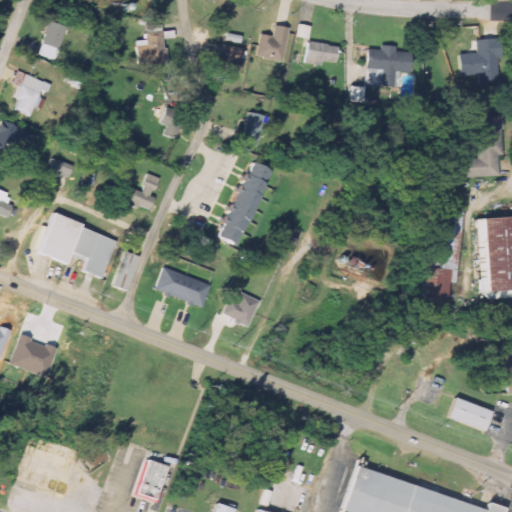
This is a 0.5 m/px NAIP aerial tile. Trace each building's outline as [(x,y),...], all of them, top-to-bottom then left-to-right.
[(54,61),(65,28),(47,22),(36,55),(54,61)] [(163,64),(162,26),(144,26),(144,46),(134,46),(134,57),(144,57),(145,65),(163,64)] [(286,28),(272,27),(271,37),(257,35),(255,58),(282,62),(286,28)] [(239,44),(240,37),(224,34),(223,41),(239,44)] [(457,76),(477,76),(478,85),(498,84),(496,40),(473,41),(474,54),(457,55),(457,76)] [(335,45),(306,41),(303,61),(332,65),(335,45)] [(237,74),(242,50),(221,45),(218,55),(212,54),(209,68),(237,74)] [(364,86),(396,87),(397,73),(409,73),(409,53),(395,53),(395,46),(379,46),(379,50),(365,50),(364,86)] [(51,85),(16,72),(11,84),(16,86),(12,98),(17,100),(13,112),(31,118),(41,93),(47,95),(51,85)] [(362,104),(363,88),(348,87),(348,103),(362,104)] [(157,125),(163,126),(162,137),(179,139),(183,112),(159,109),(157,125)] [(261,124),(266,125),(268,118),(247,113),(239,143),(255,147),(261,124)] [(462,179),(497,177),(496,156),(501,156),(499,117),(473,118),(475,159),(461,160),(462,179)] [(0,134),(0,142),(17,150),(25,132),(5,123),(0,134)] [(57,182),(59,175),(67,177),(72,166),(53,159),(46,178),(57,182)] [(212,238),(228,246),(235,233),(238,234),(268,173),(249,164),(212,238)] [(157,179),(146,174),(138,192),(123,186),(117,199),(147,211),(153,198),(150,197),(157,179)] [(0,217),(6,220),(14,198),(0,192),(0,217)] [(459,213),(428,211),(422,307),(444,308),(446,284),(455,285),(459,213)] [(35,255),(63,265),(67,254),(84,260),(79,272),(101,280),(115,240),(49,216),(35,255)] [(511,218),(480,220),(485,291),(511,289),(511,218)] [(136,257),(122,252),(109,288),(123,293),(136,257)] [(209,286),(161,268),(153,292),(200,309),(209,286)] [(246,327),(257,301),(238,293),(235,302),(227,299),(220,316),(246,327)] [(44,379),(55,351),(19,336),(7,364),(44,379)] [(505,394),(511,393),(511,348),(500,349),(500,364),(504,364),(505,394)] [(488,411),(451,399),(444,419),(482,431),(488,411)] [(163,466),(143,460),(133,496),(153,502),(163,466)] [(35,472),(17,466),(13,479),(63,497),(68,483),(49,477),(51,470),(37,465),(35,472)] [(337,511),(500,511),(501,509),(485,504),(484,508),(352,467),(337,511)]
